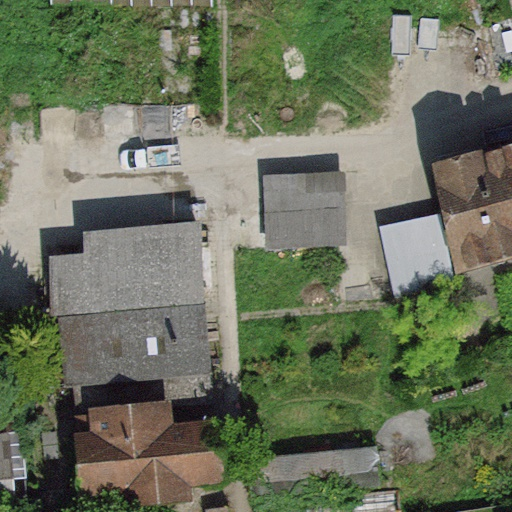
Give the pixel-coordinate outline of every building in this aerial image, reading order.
[(401,37),(246,43),(249,123),(404,117),(401,37)] [(511,150),(410,172),(431,273),(511,256),(511,150)] [(353,238),(348,167),(270,173),(275,244),(353,238)] [(193,233),(78,240),(80,269),(46,271),(54,398),(203,389),(193,233)] [(203,419),(75,431),(82,509),(209,497),(203,419)]
